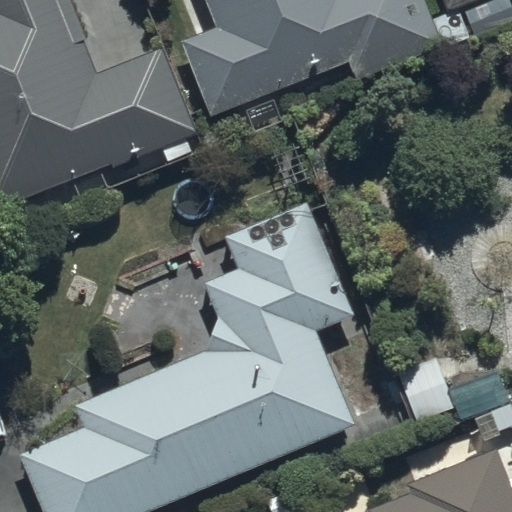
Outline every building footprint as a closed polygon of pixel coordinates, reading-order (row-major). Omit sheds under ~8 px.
[(0,0),(0,195),(67,170),(74,190),(104,179),(96,158),(109,153),(110,157),(153,141),(159,157),(186,147),(180,131),(192,127),(159,36),(92,61),(69,0),(0,0)] [(207,0),(215,16),(178,31),(207,103),(341,48),(351,73),(439,37),(423,0),(207,0)] [(15,444),(43,511),(140,511),(136,502),(349,417),(311,321),(352,304),(305,190),(222,223),(236,258),(201,272),(218,314),(205,319),(203,339),(70,394),(80,417),(15,444)] [(431,347),(393,363),(413,413),(452,397),(431,347)] [(511,511),(511,485),(503,463),(494,440),(403,475),(406,483),(363,500),(367,511),(511,511)]
